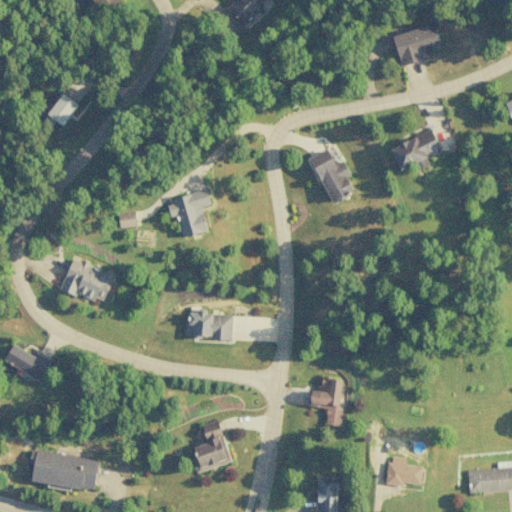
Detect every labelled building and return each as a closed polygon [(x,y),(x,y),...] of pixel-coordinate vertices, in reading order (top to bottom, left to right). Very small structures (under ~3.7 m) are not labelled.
[(241,24),(263,0),(230,0),(224,7),(241,24)] [(441,48),(433,23),(391,35),(400,66),(422,59),(421,54),(441,48)] [(54,120),(62,126),(77,103),(60,92),(41,121),(50,127),(54,120)] [(399,169),(440,150),(430,129),(389,148),(399,169)] [(328,202),(352,193),(346,177),(349,176),(343,161),(333,165),(327,149),(310,156),(328,202)] [(165,200),(169,217),(176,215),(182,237),(206,230),(200,206),(209,204),(206,190),(165,200)] [(135,226),(134,210),(116,213),(117,228),(135,226)] [(59,287),(101,304),(113,275),(71,258),(59,287)] [(231,313),(197,312),(197,313),(186,312),(185,336),(230,338),(231,313)] [(2,359),(37,381),(50,361),(35,352),(33,356),(12,343),(2,359)] [(307,405),(326,408),(324,424),(339,426),(341,407),(338,406),(341,379),(319,376),(317,390),(309,389),(307,405)] [(200,424),(205,443),(191,447),(198,471),(229,462),(217,420),(200,424)] [(97,459),(30,449),(28,463),(32,463),(29,482),(92,491),(97,459)] [(384,482),(419,486),(421,466),(386,462),(384,482)] [(511,489),(511,465),(508,466),(508,465),(466,468),(467,492),(511,489)] [(336,477),(315,477),(314,511),(345,511),(345,500),(336,500),(336,477)]
